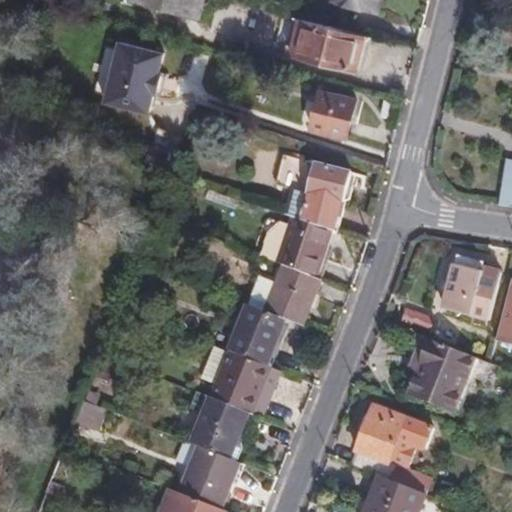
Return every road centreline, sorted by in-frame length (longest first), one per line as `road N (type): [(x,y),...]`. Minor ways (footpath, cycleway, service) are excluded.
road 1 (residential): [(398,209),(279,511)]
road 2 (residential): [(450,0),(398,209)]
